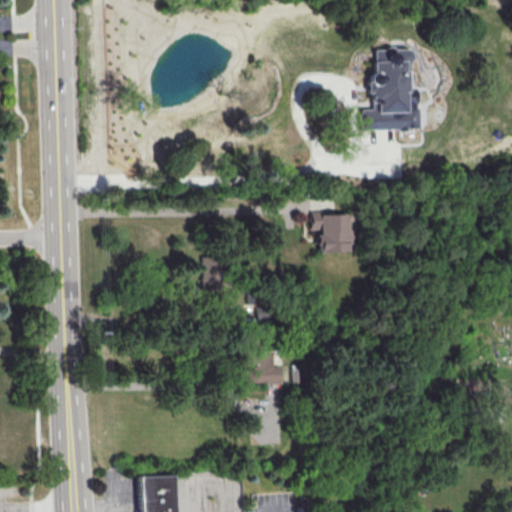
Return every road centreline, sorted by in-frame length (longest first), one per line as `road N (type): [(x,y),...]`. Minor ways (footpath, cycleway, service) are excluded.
road 1 (tertiary): [(72,511),(60,236)]
road 2 (tertiary): [(60,236),(52,0)]
